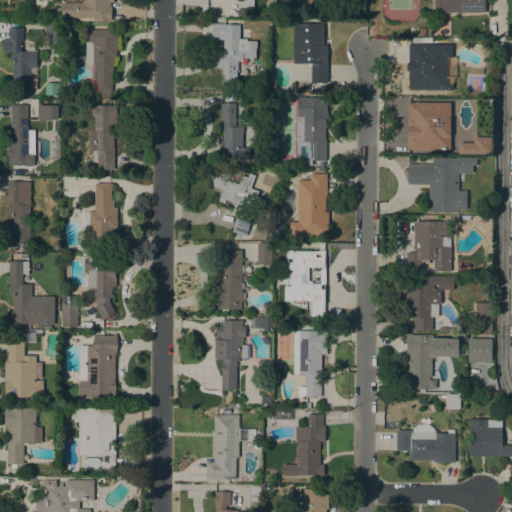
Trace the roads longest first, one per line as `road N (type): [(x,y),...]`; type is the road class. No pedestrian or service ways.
road 1 (residential): [(158,511),(162,0)]
road 2 (residential): [(362,511),(367,47)]
